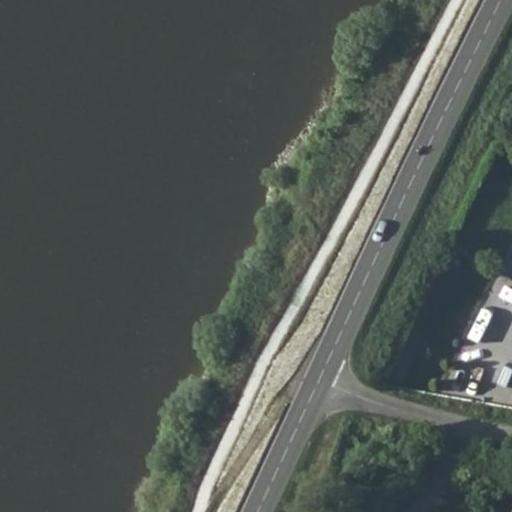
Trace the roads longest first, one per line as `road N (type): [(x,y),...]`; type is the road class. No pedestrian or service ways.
road 1 (secondary): [(317,382),(504,0)]
road 2 (residential): [(317,382),(395,409),(511,427)]
road 3 (secondary): [(258,511),(317,382)]
